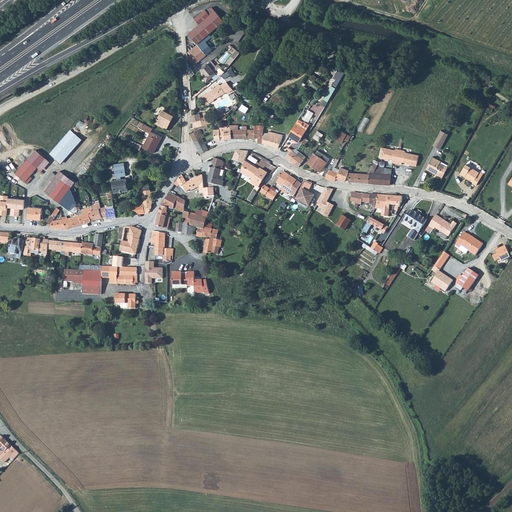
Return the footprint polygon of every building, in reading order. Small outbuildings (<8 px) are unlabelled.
[(197,44),(202,40),(224,21),(215,10),(210,15),(205,10),(194,19),(199,24),(188,33),(197,44)] [(228,35),(238,42),(245,32),(240,29),(235,25),(228,35)] [(187,57),(193,65),(211,50),(202,40),(197,44),(188,52),(190,54),(187,57)] [(226,63),(229,65),(235,59),(231,56),(226,63)] [(201,70),(206,76),(203,78),(206,82),(212,77),(215,80),(221,75),(224,72),(221,69),(223,68),(218,64),(216,66),(211,61),(201,70)] [(336,87),(342,76),(339,74),(332,85),(336,87)] [(311,84),(317,89),(320,85),(314,80),(311,84)] [(227,82),(220,86),(220,85),(219,84),(216,85),(215,86),(216,88),(202,97),(207,106),(215,101),(214,99),(228,92),(229,93),(233,90),(227,82)] [(328,102),(336,88),(332,86),(324,99),(328,102)] [(242,103),(240,109),(247,112),(250,106),(242,103)] [(169,120),(171,116),(162,111),(156,123),(166,128),(171,121),(169,120)] [(190,116),(193,129),(209,124),(207,115),(205,113),(199,114),(190,116)] [(366,116),(359,129),(363,132),(370,119),(366,116)] [(288,135),(299,142),(306,130),(301,126),(304,121),(299,118),(288,135)] [(140,129),(146,132),(148,133),(151,127),(144,124),(140,129)] [(254,129),(255,138),(257,138),(257,143),(262,144),(263,139),(263,137),(263,133),(263,129),(265,125),(255,126),(254,129)] [(214,130),(215,140),(224,139),(232,139),(231,130),(230,126),(227,129),(227,130),(219,131),(219,130),(214,130)] [(231,130),(232,139),(241,138),(255,138),(254,129),(247,130),(247,126),(241,126),(241,129),(239,130),(239,129),(231,130)] [(144,135),(148,137),(151,132),(153,128),(151,127),(148,133),(146,132),(144,135)] [(50,154),(61,164),(83,140),(70,130),(50,154)] [(190,135),(197,147),(205,143),(198,130),(190,134),(190,135)] [(335,139),(342,143),(344,139),(348,142),(349,139),(351,136),(340,130),(335,139)] [(433,146),(440,150),(448,134),(442,130),(433,146)] [(262,144),(267,145),(267,144),(278,148),(283,135),(269,131),(268,133),(263,133),(263,137),(263,139),(262,144)] [(313,138),(319,141),(323,134),(318,131),(313,138)] [(143,147),(152,152),(158,141),(160,141),(162,138),(151,132),(148,137),(143,147)] [(324,141),(327,144),(332,135),(329,133),(324,141)] [(128,145),(139,150),(142,145),(131,141),(129,143),(128,145)] [(197,147),(200,154),(208,149),(205,143),(197,147)] [(81,178),(104,151),(105,150),(99,145),(75,172),(81,178)] [(394,150),(381,147),(379,158),(386,159),(386,158),(389,159),(393,160),(393,162),(402,164),(402,162),(407,163),(410,163),(409,164),(416,166),(419,155),(406,152),(405,150),(396,149),(394,150)] [(286,157),(292,162),(298,167),(299,167),(304,160),(303,160),(305,156),(296,149),(291,150),(286,157)] [(307,163),(321,172),(330,159),(316,149),(307,163)] [(249,151),(236,150),(233,160),(243,164),(244,162),(249,151)] [(255,165),(258,160),(251,155),(248,161),(255,165)] [(325,177),(335,181),(336,178),(344,182),(349,171),(341,168),(340,170),(335,168),(339,158),(337,157),(330,170),(326,176),(325,177)] [(426,169),(442,178),(448,167),(440,163),(441,161),(432,157),(426,169)] [(208,180),(208,183),(223,186),(224,181),(223,181),(225,171),(222,170),(224,163),(224,162),(222,160),(214,158),(208,180)] [(28,159),(15,174),(27,184),(32,178),(30,176),(37,168),(28,159)] [(124,163),(114,164),(116,177),(117,177),(118,180),(122,180),(121,177),(126,176),(124,163)] [(348,182),(390,185),(391,174),(383,174),(385,168),(377,166),(377,165),(372,163),(368,174),(350,173),(348,182)] [(243,173),(251,177),(251,178),(253,180),(252,183),(259,187),(267,173),(260,169),(258,171),(253,168),(253,167),(248,164),(243,173)] [(460,173),(466,177),(466,178),(472,182),(472,183),(476,185),(480,177),(477,175),(479,172),(466,164),(460,173)] [(40,188),(60,203),(71,188),(72,186),(75,182),(60,171),(56,177),(52,182),(47,178),(40,188)] [(282,187),(289,175),(284,171),(276,183),(282,187)] [(47,178),(52,182),(56,177),(51,173),(47,178)] [(176,181),(179,185),(180,186),(182,185),(186,192),(190,189),(191,191),(203,184),(202,175),(186,182),(182,174),(176,181)] [(280,189),(287,194),(290,191),(295,195),(302,184),(289,175),(282,187),(280,189)] [(113,181),(115,192),(128,190),(128,187),(129,186),(129,182),(127,183),(127,179),(122,180),(118,180),(113,181)] [(132,205),(134,214),(148,212),(151,207),(151,197),(151,192),(149,186),(147,184),(147,183),(141,184),(141,187),(144,187),(145,190),(142,191),(142,204),(132,205)] [(304,183),(301,189),(303,191),(298,199),(308,205),(313,196),(307,193),(311,187),(304,183)] [(273,200),(277,194),(275,192),(276,189),(271,186),(269,188),(265,185),(260,192),(273,200)] [(204,188),(205,197),(215,196),(214,191),(214,189),(214,187),(204,188)] [(50,227),(56,228),(56,229),(65,228),(65,229),(81,224),(78,216),(78,213),(77,206),(73,194),(71,188),(60,203),(68,210),(67,211),(68,215),(62,218),(63,219),(52,221),(50,224),(50,227)] [(326,188),(317,205),(323,208),(321,212),(329,216),(335,205),(329,201),(334,189),(326,188)] [(161,206),(168,208),(173,209),(184,213),(183,223),(188,223),(189,212),(184,212),(185,201),(169,192),(161,206)] [(355,202),(354,206),(357,207),(358,204),(361,204),(362,202),(373,203),(371,208),(374,209),(375,208),(377,204),(377,203),(378,194),(358,192),(355,202)] [(381,216),(388,216),(389,204),(394,205),(392,209),(397,211),(399,205),(400,205),(401,203),(402,203),(402,196),(378,194),(377,203),(377,204),(375,208),(382,209),(381,216)] [(7,208),(8,198),(8,196),(0,195),(0,215),(6,216),(7,208)] [(16,199),(8,198),(7,208),(11,208),(10,216),(14,217),(16,199)] [(24,200),(16,199),(14,217),(18,217),(19,209),(23,210),(24,200)] [(90,206),(90,207),(94,220),(102,218),(99,208),(101,208),(100,204),(90,206)] [(161,206),(158,214),(155,226),(168,229),(170,217),(166,216),(167,213),(166,212),(168,208),(161,206)] [(78,216),(81,224),(94,220),(90,207),(82,210),(84,214),(78,216)] [(99,208),(102,218),(106,216),(107,218),(116,217),(114,208),(113,208),(106,209),(105,207),(101,208),(99,208)] [(28,219),(41,220),(42,209),(29,208),(28,219)] [(406,209),(401,216),(405,218),(409,211),(406,209)] [(416,213),(411,209),(404,220),(416,228),(414,231),(412,229),(408,236),(414,240),(427,220),(420,215),(416,213)] [(187,234),(193,235),(195,227),(203,230),(204,227),(205,223),(207,218),(189,212),(188,223),(187,234)] [(429,226),(433,229),(434,227),(448,236),(457,223),(453,221),(451,224),(450,225),(440,219),(441,218),(436,215),(429,226)] [(337,225),(345,231),(351,221),(343,216),(337,225)] [(372,224),(381,230),(380,231),(384,234),(388,227),(370,217),(363,231),(367,234),(372,224)] [(119,245),(118,248),(120,248),(119,251),(136,255),(141,230),(131,226),(128,242),(122,241),(121,245),(119,245)] [(193,235),(202,237),(210,237),(209,240),(214,239),(216,240),(218,230),(214,229),(204,227),(203,230),(195,227),(193,235)] [(149,241),(153,243),(155,243),(155,247),(164,248),(165,233),(152,231),(151,238),(150,238),(149,241)] [(0,240),(8,241),(9,233),(0,232),(0,240)] [(457,246),(466,233),(464,232),(455,244),(457,246)] [(457,246),(460,247),(459,249),(466,253),(468,250),(475,255),(483,243),(469,234),(468,234),(466,233),(457,246)] [(93,247),(101,248),(103,235),(95,234),(94,244),(93,247)] [(39,237),(39,239),(27,238),(26,246),(24,246),(23,255),(32,256),(32,250),(36,251),(37,252),(39,252),(42,252),(42,254),(47,255),(48,249),(49,240),(44,240),(44,237),(39,237)] [(203,255),(206,256),(207,253),(211,254),(212,253),(218,254),(219,247),(220,247),(221,241),(216,240),(214,239),(209,240),(206,240),(203,255)] [(15,251),(17,251),(22,252),(24,240),(19,240),(19,241),(11,240),(9,251),(15,251)] [(48,249),(56,250),(57,241),(49,240),(48,249)] [(56,251),(61,252),(62,251),(65,251),(66,242),(57,241),(56,250),(56,251)] [(371,248),(378,253),(382,247),(378,244),(378,243),(375,241),(371,248)] [(65,255),(65,256),(69,256),(69,252),(81,253),(82,244),(66,242),(65,251),(65,255)] [(81,254),(92,255),(93,255),(100,256),(102,248),(101,248),(93,247),(94,244),(82,242),(82,244),(81,253),(81,254)] [(498,252),(493,254),(495,259),(501,257),(500,256),(509,252),(506,245),(497,248),(498,252)] [(163,255),(164,261),(171,261),(172,249),(164,248),(155,247),(155,255),(163,255)] [(403,257),(407,259),(413,251),(412,251),(413,250),(410,248),(403,257)] [(435,266),(440,270),(450,255),(444,251),(434,266),(435,266)] [(110,278),(110,284),(125,284),(125,285),(133,285),(137,283),(136,268),(122,267),(122,257),(113,256),(112,267),(110,267),(110,278)] [(386,291),(405,263),(401,260),(382,289),(386,291)] [(156,261),(146,261),(146,283),(153,284),(153,278),(164,279),(164,268),(156,268),(156,261)] [(64,281),(83,282),(83,294),(101,294),(102,278),(102,266),(80,265),(79,270),(64,270),(64,281)] [(102,278),(110,278),(110,267),(102,266),(102,278)] [(457,284),(468,291),(479,275),(468,268),(457,284)] [(454,281),(441,271),(433,282),(446,292),(454,281)] [(206,280),(202,281),(202,280),(194,280),(194,272),(173,272),(173,288),(187,288),(187,286),(194,286),(194,293),(205,293),(205,295),(209,294),(206,280)] [(116,303),(120,303),(120,308),(136,308),(136,304),(138,304),(139,303),(139,301),(138,300),(136,300),(136,294),(116,294),(116,303)] [(19,453),(1,435),(0,436),(0,457),(5,463),(11,456),(12,455),(15,457),(19,453)]
